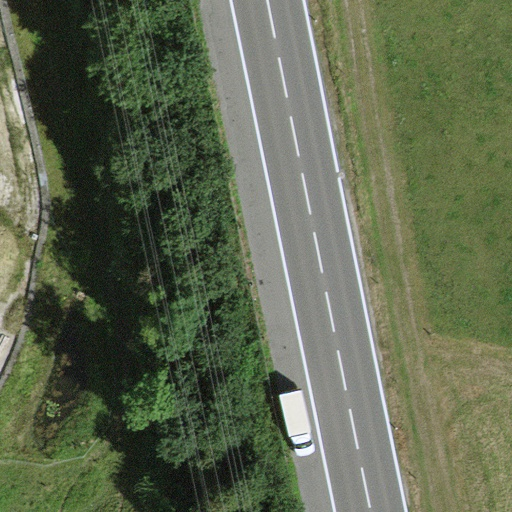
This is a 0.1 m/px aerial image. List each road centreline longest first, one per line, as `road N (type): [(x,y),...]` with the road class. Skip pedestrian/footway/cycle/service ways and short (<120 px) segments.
road 1 (primary): [(264,0),(366,511)]
road 2 (track): [(358,0),(410,349),(444,511)]
